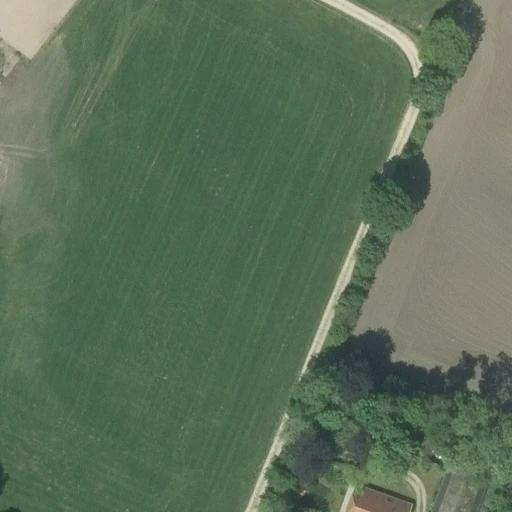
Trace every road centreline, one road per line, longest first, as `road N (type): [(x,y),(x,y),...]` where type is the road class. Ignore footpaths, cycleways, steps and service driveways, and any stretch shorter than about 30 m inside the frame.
road 1 (track): [(330,0),(405,40),(418,77),(250,511)]
road 2 (track): [(282,430),(426,472)]
